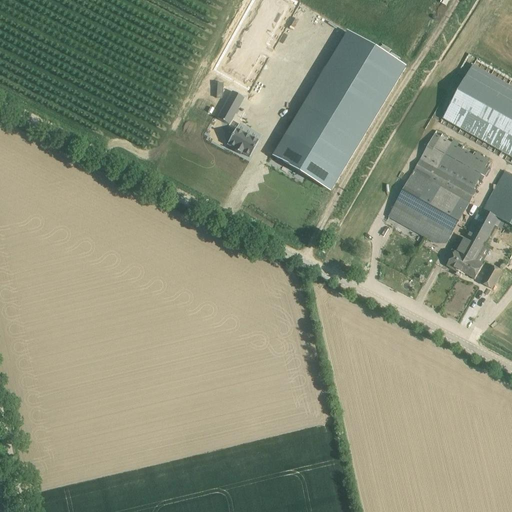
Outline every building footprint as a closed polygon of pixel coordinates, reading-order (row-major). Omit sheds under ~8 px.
[(500,0),(445,0),(406,75),(449,97),(500,0)] [(511,23),(488,69),(511,81),(511,23)] [(344,35),(272,155),(325,187),(396,66),(344,35)] [(511,87),(473,65),(443,119),(500,151),(510,157),(511,157),(511,87)] [(344,201),(380,218),(436,100),(400,82),(344,201)] [(233,92),(218,119),(230,125),(245,98),(233,92)] [(235,128),(226,144),(235,149),(241,152),(249,157),(258,141),(257,141),(260,135),(253,131),(250,137),(236,129),(235,128)] [(436,132),(389,216),(413,229),(414,226),(430,236),(436,226),(440,228),(443,230),(452,235),(476,191),(474,190),(479,181),(483,183),(490,171),(486,169),(490,161),(436,132)] [(452,258),(447,267),(458,273),(459,271),(462,272),(468,260),(464,258),(475,240),(484,245),(494,226),(498,219),(505,223),(511,227),(511,176),(504,172),(483,210),(481,209),(457,253),(455,252),(452,258)] [(468,260),(462,272),(475,280),(480,271),(483,265),(482,265),(490,250),(483,246),(484,245),(475,240),(464,258),(468,260)] [(492,289),(497,281),(502,272),(492,266),(482,284),(492,289)]
